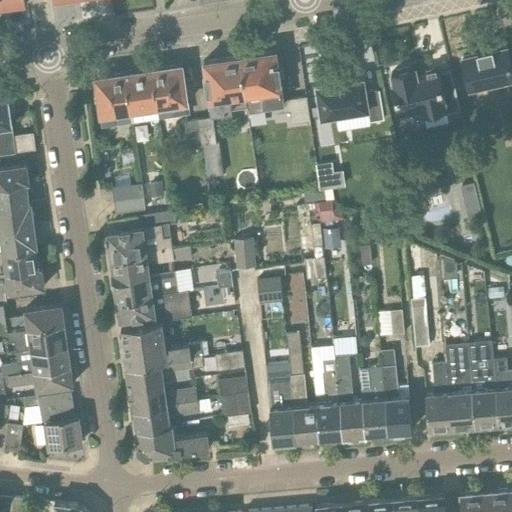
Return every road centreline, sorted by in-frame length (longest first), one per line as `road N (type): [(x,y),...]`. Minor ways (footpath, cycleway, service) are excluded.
road 1 (residential): [(114,487),(49,47)]
road 2 (residential): [(114,487),(511,453)]
road 3 (residential): [(49,47),(308,7)]
